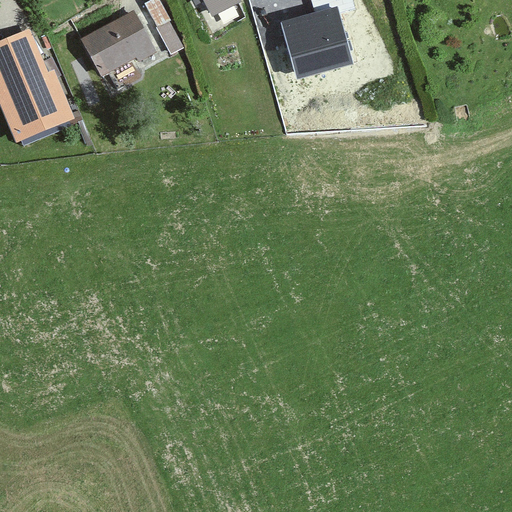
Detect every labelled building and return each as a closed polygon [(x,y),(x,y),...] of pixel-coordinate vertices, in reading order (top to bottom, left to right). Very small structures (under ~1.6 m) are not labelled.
[(155,0),(150,0),(144,4),(169,52),(180,47),(155,0)] [(201,0),(211,16),(239,1),(238,0),(201,0)] [(310,0),(314,13),(337,7),(338,13),(355,8),(353,0),(310,0)] [(283,21),(298,78),(352,64),(338,13),(337,7),(314,13),(283,21)] [(90,39),(108,75),(153,53),(135,17),(90,39)] [(0,50),(0,102),(14,140),(59,123),(29,40),(0,50)]
